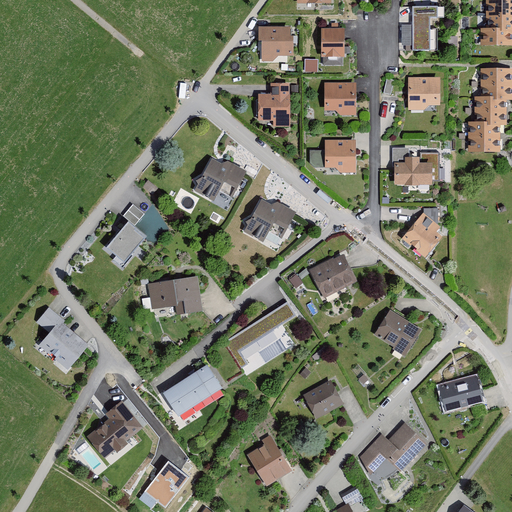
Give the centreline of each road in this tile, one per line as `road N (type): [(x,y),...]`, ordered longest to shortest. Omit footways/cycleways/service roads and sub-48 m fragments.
road 1 (residential): [(16,511),(112,352),(70,301),(60,261),(192,96)]
road 2 (residential): [(295,511),(466,326)]
road 3 (residential): [(374,242),(373,30),(396,0)]
road 4 (residential): [(160,375),(345,217)]
road 5 (residential): [(192,96),(345,217)]
road 6 (residential): [(374,242),(466,326)]
